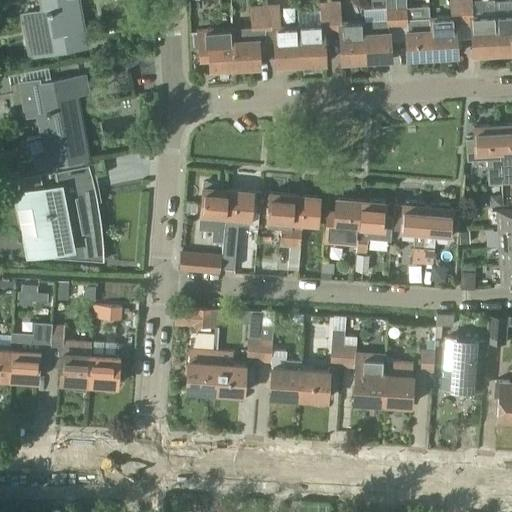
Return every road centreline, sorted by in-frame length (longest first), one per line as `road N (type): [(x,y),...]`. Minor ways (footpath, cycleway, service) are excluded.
road 1 (residential): [(511,295),(428,301),(160,281)]
road 2 (residential): [(176,109),(511,86)]
road 3 (tertiary): [(144,461),(452,480)]
road 4 (residential): [(144,461),(160,281)]
road 5 (residential): [(160,281),(176,109)]
road 6 (tertiary): [(0,459),(144,461)]
